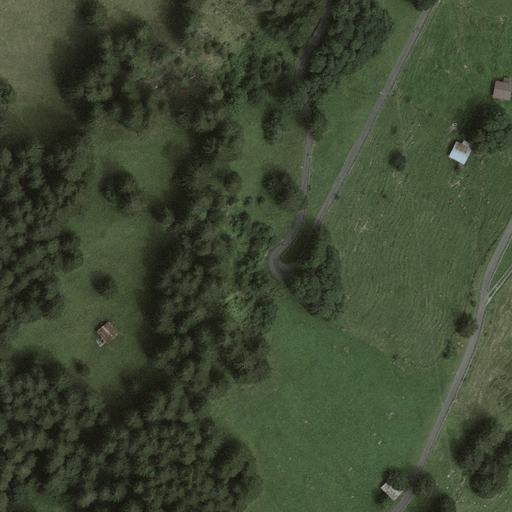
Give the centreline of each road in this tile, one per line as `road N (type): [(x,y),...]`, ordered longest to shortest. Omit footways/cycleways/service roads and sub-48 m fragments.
road 1 (unclassified): [(430,0),(289,275),(273,261),(301,215),(310,138),(298,74),(330,0)]
road 2 (unclassified): [(396,511),(467,360),(487,279),(511,228)]
